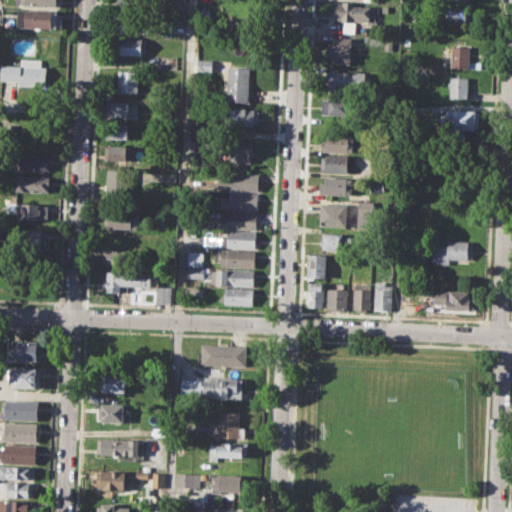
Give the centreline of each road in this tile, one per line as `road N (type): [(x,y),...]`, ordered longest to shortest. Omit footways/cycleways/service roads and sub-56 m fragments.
road 1 (residential): [(86,0),(63,511)]
road 2 (residential): [(0,312),(511,334)]
road 3 (residential): [(276,511),(298,0)]
road 4 (residential): [(511,23),(499,334)]
road 5 (residential): [(503,334),(495,511)]
